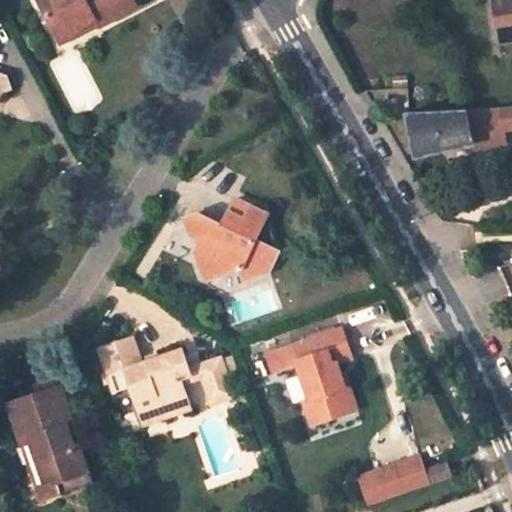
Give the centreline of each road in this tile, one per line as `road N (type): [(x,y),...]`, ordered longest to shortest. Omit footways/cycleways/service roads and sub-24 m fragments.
road 1 (tertiary): [(511,435),(274,5)]
road 2 (residential): [(274,5),(243,22),(58,319),(20,339),(0,339)]
